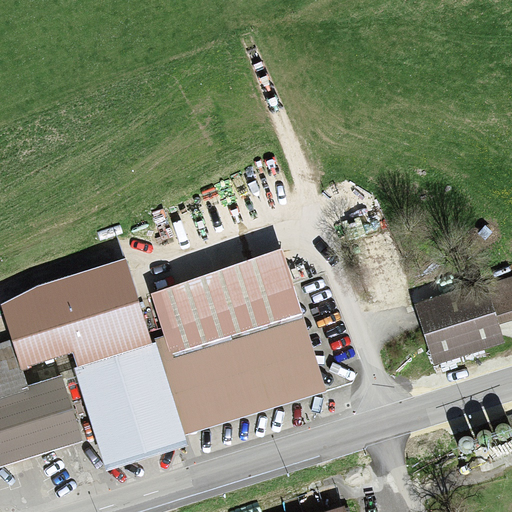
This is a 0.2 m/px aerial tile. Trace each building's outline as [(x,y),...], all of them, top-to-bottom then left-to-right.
[(153,282),(199,420),(262,399),(324,378),(277,240),(153,282)] [(79,367),(152,344),(125,258),(37,285),(1,304),(12,339),(20,367),(74,351),(79,367)] [(511,279),(482,289),(493,322),(511,315),(511,279)] [(498,339),(493,322),(482,289),(421,308),(436,358),(498,339)] [(0,344),(0,398),(27,390),(20,367),(12,339),(0,344)] [(182,441),(152,344),(79,367),(109,464),(182,441)] [(0,398),(0,463),(81,437),(62,379),(27,390),(0,398)] [(501,439),(504,440),(507,439),(510,437),(511,434),(511,431),(511,430),(511,429),(511,426),(509,424),(507,423),(504,422),(501,422),(499,423),(496,425),(495,427),(494,430),(495,433),(496,436),(498,438),(501,439)] [(480,446),(483,447),(486,447),(489,446),(491,444),(493,441),(493,439),(493,436),(492,433),(490,431),(487,430),(484,429),(481,430),(479,431),(477,433),(476,436),(476,439),(477,442),(478,444),(480,446)] [(474,448),(475,445),(475,442),(474,439),(471,437),(469,436),(466,435),(463,436),(461,437),(459,440),(458,442),(458,445),(458,448),(460,450),(462,452),(464,453),(467,453),(470,452),(472,450),(474,448)]
